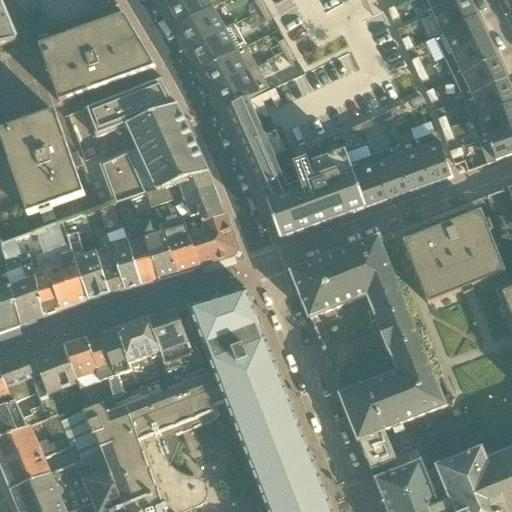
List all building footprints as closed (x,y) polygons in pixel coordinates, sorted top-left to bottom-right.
[(0,0),(0,47),(17,42),(0,0)] [(207,0),(178,0),(169,5),(181,27),(213,9),(207,0)] [(256,0),(254,2),(257,7),(260,12),(267,8),(261,0),(256,0)] [(427,0),(434,14),(464,0),(427,0)] [(464,0),(434,14),(438,23),(444,35),(477,19),(467,0),(464,0)] [(390,16),(392,19),(399,18),(398,18),(394,7),(387,10),(390,16)] [(267,8),(260,12),(263,17),(266,22),(272,18),(267,8)] [(213,9),(181,27),(193,49),(225,31),(213,9)] [(125,17),(40,47),(0,61),(0,198),(20,191),(29,218),(86,198),(76,170),(83,167),(78,153),(77,153),(77,154),(72,156),(68,143),(66,144),(56,115),(60,104),(89,94),(90,97),(103,92),(103,91),(115,86),(114,85),(156,70),(156,69),(125,17)] [(477,19),(444,35),(448,45),(454,56),(487,40),(477,20),(477,19)] [(193,49),(206,71),(238,53),(225,31),(193,49)] [(404,47),(407,51),(414,49),(412,48),(409,38),(402,42),(404,47)] [(284,40),(278,44),(280,49),(284,54),(290,50),(284,41),(284,40)] [(487,40),(454,56),(458,66),(463,77),(497,61),(487,40)] [(290,50),(284,54),(286,59),(289,64),(295,61),(296,60),(290,51),(290,50)] [(249,73),(238,53),(206,71),(217,91),(249,73)] [(414,68),(416,72),(423,70),(422,69),(418,59),(418,61),(411,63),(414,68)] [(497,61),(463,77),(473,97),(507,82),(497,61)] [(418,78),(421,83),(428,80),(427,80),(423,70),(423,71),(416,73),(418,78)] [(249,99),(260,93),(249,73),(217,91),(228,111),(249,99)] [(116,208),(147,196),(209,174),(194,142),(199,140),(192,125),(187,127),(178,107),(177,107),(176,104),(175,104),(164,83),(164,82),(163,80),(162,80),(84,111),(85,112),(87,112),(97,140),(129,128),(139,150),(130,154),(129,153),(100,166),(116,208)] [(511,94),(507,82),(473,97),(478,109),(481,118),(511,106),(511,94)] [(275,89),(263,94),(266,101),(267,101),(271,99),(278,96),(274,90),(275,89)] [(428,98),(431,104),(438,101),(433,91),(433,92),(426,94),(428,98)] [(263,94),(250,101),(253,108),(262,103),(266,101),(263,94)] [(278,96),(271,99),(273,106),(276,110),(282,107),(283,107),(277,97),(278,96)] [(421,98),(411,103),(412,105),(414,110),(423,105),(424,105),(421,99),(421,98)] [(259,121),(255,114),(253,108),(250,101),(249,99),(228,111),(282,240),(365,211),(353,175),(345,155),(314,166),(318,176),(312,178),(307,162),(294,167),(295,168),(282,173),(259,121)] [(262,103),(253,108),(255,114),(265,110),(266,110),(262,104),(262,103)] [(511,106),(481,118),(485,129),(489,140),(511,131),(511,106)] [(401,107),(390,112),(392,115),(393,119),(403,114),(404,114),(400,108),(401,107)] [(265,110),(255,114),(259,121),(268,116),(269,117),(265,111),(265,110)] [(440,126),(442,132),(449,129),(448,128),(445,118),(445,119),(439,121),(440,126)] [(370,122),(359,127),(363,134),(372,129),(373,129),(369,122),(370,122)] [(359,127),(349,132),(351,135),(352,139),(363,134),(359,127)] [(444,137),(446,142),(453,140),(452,139),(449,129),(449,130),(442,132),(444,137)] [(511,131),(489,140),(492,150),(497,163),(511,157),(511,131)] [(444,156),(443,156),(439,144),(418,152),(430,187),(453,179),(444,156)] [(461,150),(451,155),(452,157),(453,161),(462,156),(464,157),(461,151),(461,150)] [(430,187),(418,152),(396,159),(409,195),(430,187)] [(375,167),(388,203),(409,195),(396,159),(375,167)] [(388,203),(375,167),(353,175),(365,211),(388,203)] [(214,188),(209,174),(147,196),(153,210),(185,198),(214,188)] [(225,217),(214,188),(185,198),(193,219),(200,217),(202,225),(225,217)] [(185,198),(153,210),(147,196),(116,208),(114,203),(107,206),(107,207),(100,210),(104,222),(106,230),(108,236),(124,231),(130,246),(146,241),(146,242),(163,236),(160,229),(183,223),(193,219),(185,198)] [(426,237),(425,236),(404,244),(429,306),(491,282),(507,276),(482,213),(461,222),(461,223),(462,222),(464,227),(427,242),(425,237),(426,237)] [(78,237),(92,232),(86,216),(62,224),(68,241),(78,237)] [(238,252),(225,217),(202,225),(200,217),(193,219),(183,223),(201,269),(235,258),(238,252)] [(183,223),(160,229),(163,236),(164,236),(179,276),(201,269),(183,223)] [(32,255),(30,256),(45,320),(90,304),(62,224),(17,241),(23,257),(31,254),(32,255)] [(113,252),(108,236),(106,230),(97,233),(101,244),(100,244),(101,249),(106,247),(108,250),(97,254),(110,297),(126,292),(113,252)] [(130,246),(124,231),(108,236),(113,252),(126,292),(142,288),(130,246)] [(2,246),(4,246),(0,235),(0,265),(3,264),(9,262),(2,246)] [(146,242),(160,282),(179,276),(164,236),(163,236),(146,242)] [(68,241),(90,304),(110,297),(97,254),(96,254),(96,255),(85,258),(78,237),(68,241)] [(371,386),(344,397),(342,398),(360,443),(385,433),(438,412),(439,416),(445,414),(444,412),(447,410),(446,409),(448,408),(411,317),(395,277),(380,240),(293,275),(311,320),(345,307),(369,298),(378,320),(377,321),(381,330),(380,331),(385,343),(386,342),(390,352),(399,375),(371,386)] [(23,258),(23,257),(17,241),(4,246),(2,246),(9,262),(23,258)] [(146,241),(130,246),(142,288),(160,282),(146,242),(146,241)] [(45,320),(30,256),(32,255),(31,254),(23,257),(23,258),(9,262),(3,264),(22,328),(45,320)] [(0,336),(22,328),(3,264),(0,265),(0,336)] [(511,332),(511,288),(496,295),(511,332)] [(334,511),(250,295),(249,291),(195,308),(202,332),(203,335),(194,343),(196,349),(197,350),(203,364),(209,362),(212,370),(225,403),(228,410),(257,484),(266,509),(267,511),(334,511)] [(191,351),(196,349),(194,343),(203,335),(202,332),(195,308),(176,314),(191,351)] [(176,314),(150,323),(162,358),(160,359),(166,376),(203,364),(197,350),(196,349),(191,351),(176,314)] [(137,385),(159,379),(153,361),(160,359),(162,358),(150,323),(119,332),(137,385)] [(123,390),(137,385),(119,332),(103,337),(122,388),(123,390)] [(107,382),(115,402),(126,397),(123,390),(122,388),(103,337),(87,342),(99,375),(95,376),(99,386),(107,382)] [(87,342),(65,349),(78,383),(77,384),(78,387),(87,414),(115,403),(115,402),(107,382),(99,386),(95,376),(96,376),(99,375),(87,342)] [(51,398),(78,387),(77,384),(78,383),(65,349),(35,358),(50,398),(51,398)] [(51,398),(50,398),(35,358),(4,369),(12,388),(33,380),(38,395),(42,407),(49,422),(59,418),(52,401),(51,398)] [(17,404),(38,395),(33,380),(12,388),(4,369),(0,370),(0,410),(14,405),(17,404)] [(197,511),(196,510),(202,508),(205,505),(208,500),(208,497),(207,490),(205,485),(203,483),(200,481),(188,477),(182,475),(170,465),(180,444),(177,437),(202,428),(202,427),(218,421),(217,419),(220,418),(216,407),(225,403),(212,370),(162,389),(160,384),(126,397),(115,402),(115,403),(87,414),(102,453),(100,454),(106,469),(104,470),(106,474),(109,472),(122,505),(122,506),(105,511),(197,511)] [(42,407),(41,407),(30,412),(32,417),(25,420),(17,404),(14,405),(0,410),(0,441),(29,429),(30,430),(49,422),(42,407)] [(29,429),(0,441),(0,462),(12,491),(50,475),(44,462),(67,453),(63,442),(49,448),(46,442),(37,446),(30,430),(29,429)] [(511,511),(511,450),(488,461),(483,449),(436,468),(449,502),(439,506),(418,452),(397,460),(389,440),(388,441),(385,433),(360,443),(361,446),(362,446),(364,451),(363,451),(375,481),(374,481),(383,503),(382,505),(383,506),(384,506),(386,511),(511,511)] [(105,511),(122,505),(109,472),(106,474),(84,483),(94,505),(75,511),(65,511),(50,475),(12,491),(21,511),(105,511)]
